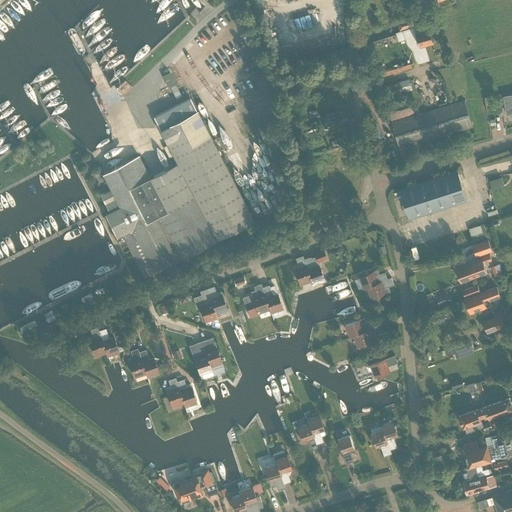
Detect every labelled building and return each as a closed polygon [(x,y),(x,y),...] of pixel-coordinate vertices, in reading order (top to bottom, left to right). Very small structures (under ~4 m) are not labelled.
[(357,0),(359,30),(375,29),(375,20),(373,0),(357,0)] [(429,28),(416,33),(415,29),(404,32),(407,41),(408,43),(409,44),(410,46),(411,47),(412,48),(414,50),(419,64),(430,60),(426,46),(434,43),(429,28)] [(451,78),(449,73),(426,79),(432,101),(456,94),(454,88),(449,90),(446,80),(451,78)] [(413,93),(408,79),(399,82),(402,92),(406,91),(407,95),(413,93)] [(115,87),(122,94),(130,87),(124,80),(115,87)] [(402,93),(398,82),(387,86),(391,97),(402,93)] [(391,120),(414,113),(409,97),(387,104),(391,120)] [(197,111),(190,99),(154,118),(160,130),(177,163),(150,177),(140,156),(103,174),(111,190),(100,195),(109,214),(107,215),(118,236),(123,234),(145,278),(254,221),(197,111)] [(399,148),(472,126),(464,100),(391,122),(399,148)] [(338,112),(338,103),(304,103),(303,111),(338,112)] [(334,134),(307,136),(308,148),(335,147),(334,134)] [(258,137),(243,138),(245,161),(252,160),(253,166),(261,166),(258,137)] [(166,145),(161,148),(166,157),(171,154),(166,145)] [(409,218),(467,199),(458,171),(400,189),(409,218)] [(326,183),(334,181),(332,174),(324,176),(326,183)] [(501,177),(489,181),(492,189),(504,185),(501,177)] [(488,240),(473,245),(476,256),(492,250),(488,240)] [(385,246),(379,247),(380,254),(387,252),(385,246)] [(311,257),(304,259),(303,259),(311,280),(312,284),(324,280),(318,263),(326,260),(323,250),(314,254),(316,259),(312,260),(311,257)] [(471,263),(475,277),(487,272),(484,264),(492,261),(490,255),(482,258),(482,259),(471,263)] [(299,284),(311,280),(303,259),(304,259),(302,256),(295,258),(299,268),(294,270),(299,284)] [(475,277),(471,263),(455,269),(460,282),(475,277)] [(503,274),(500,263),(491,266),(495,277),(503,274)] [(388,279),(385,272),(375,276),(373,271),(359,276),(364,288),(367,287),(388,279)] [(388,279),(367,287),(372,298),(386,293),(384,288),(394,285),(391,277),(388,279)] [(262,288),(261,284),(254,287),(256,293),(242,298),(245,307),(246,307),(250,317),(259,314),(258,312),(269,308),(262,288)] [(269,285),(262,288),(269,308),(270,312),(283,308),(277,294),(273,295),(269,285)] [(214,286),(207,289),(215,313),(216,313),(227,309),(222,295),(217,296),(214,286)] [(465,298),(477,293),(474,286),(462,291),(465,298)] [(497,287),(480,294),(465,300),(471,314),(487,308),(486,308),(492,306),(490,302),(501,297),(497,287)] [(215,313),(207,289),(200,291),(201,296),(193,299),(197,309),(200,307),(205,321),(217,317),(216,313),(215,313)] [(188,301),(186,295),(179,297),(181,304),(188,301)] [(167,313),(165,305),(159,307),(161,314),(167,313)] [(506,327),(502,315),(483,322),(487,334),(506,327)] [(350,336),(354,335),(374,327),(372,320),(362,324),(360,319),(346,324),(350,336)] [(354,335),(358,346),(372,341),(370,336),(380,333),(378,325),(374,327),(354,335)] [(94,356),(105,352),(98,331),(99,331),(97,327),(90,330),(94,340),(89,341),(94,356)] [(105,328),(99,331),(98,331),(105,352),(107,355),(119,351),(114,337),(109,339),(105,328)] [(211,370),(223,366),(214,340),(209,342),(208,339),(201,342),(211,370)] [(473,352),(469,341),(455,346),(459,357),(473,352)] [(211,370),(201,342),(194,344),(198,355),(194,357),(195,360),(194,360),(199,374),(200,374),(202,380),(213,376),(211,370)] [(145,373),(139,352),(137,348),(130,351),(134,361),(129,363),(134,377),(145,373)] [(182,358),(179,349),(173,351),(175,360),(182,358)] [(145,350),(139,352),(145,373),(147,377),(159,372),(154,358),(149,360),(145,350)] [(387,366),(398,362),(395,355),(371,364),(375,376),(389,371),(387,366)] [(176,382),(177,381),(175,378),(168,380),(172,390),(167,392),(172,406),(183,402),(176,382)] [(183,379),(177,381),(176,382),(183,402),(185,406),(197,402),(192,388),(187,389),(183,379)] [(463,385),(462,379),(451,381),(453,388),(463,385)] [(484,407),(489,418),(489,419),(511,411),(511,406),(509,398),(484,407)] [(489,418),(484,407),(459,416),(464,428),(465,428),(467,433),(474,430),(483,427),(480,418),(484,417),(485,420),(489,418)] [(308,424),(313,438),(314,438),(316,444),(323,442),(319,432),(324,430),(319,416),(307,420),(308,424)] [(382,429),(388,443),(390,450),(397,447),(393,437),(398,435),(393,421),(381,425),(382,429)] [(485,431),(492,428),(490,422),(483,425),(485,431)] [(302,442),(313,438),(308,424),(297,428),(302,442)] [(376,447),(388,443),(382,429),(371,433),(376,447)] [(452,443),(463,439),(460,430),(449,434),(452,443)] [(511,443),(509,433),(492,436),(492,435),(486,437),(487,446),(491,459),(497,458),(501,457),(501,458),(511,455),(511,443)] [(350,451),(355,449),(350,435),(338,439),(346,464),(354,461),(350,451)] [(491,461),(491,459),(487,445),(478,448),(477,442),(463,446),(469,467),(480,464),(491,461)] [(316,468),(324,464),(316,447),(308,451),(316,468)] [(272,454),(275,463),(276,463),(284,488),(285,487),(283,484),(290,481),(286,471),(291,470),(286,455),(285,456),(283,451),(272,454)] [(508,467),(507,461),(493,464),(495,470),(508,467)] [(276,463),(275,463),(264,467),(269,481),(274,480),(277,490),(284,488),(276,463)] [(481,466),(480,464),(469,467),(464,468),(467,479),(489,473),(488,469),(483,470),(481,466)] [(202,475),(192,478),(175,484),(174,482),(172,483),(179,504),(201,496),(198,488),(212,483),(207,470),(201,472),(202,475)] [(490,488),(496,486),(493,476),(487,477),(476,480),(475,479),(463,482),(467,495),(479,492),(478,491),(490,488)] [(164,491),(165,492),(169,487),(166,483),(161,488),(164,491)] [(262,491),(259,484),(254,486),(255,490),(257,490),(258,492),(262,491)] [(240,490),(241,494),(247,511),(248,511),(262,507),(259,497),(256,498),(252,486),(240,490)] [(227,495),(224,488),(218,490),(221,497),(227,495)] [(271,489),(265,491),(268,506),(274,504),(271,489)] [(511,511),(511,490),(492,497),(496,511),(511,511)] [(239,511),(247,511),(241,494),(229,498),(234,511),(235,511),(239,511)] [(488,506),(486,499),(477,502),(479,509),(488,506)] [(212,511),(220,511),(217,503),(210,505),(212,511)]
